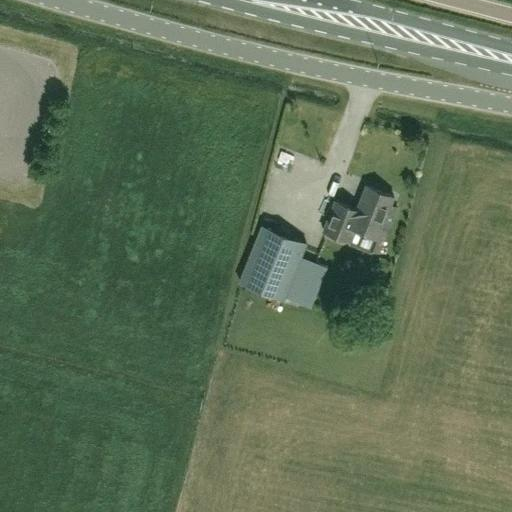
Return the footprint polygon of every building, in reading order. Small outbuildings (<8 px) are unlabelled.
[(341,203),(334,200),(322,230),(379,253),(397,207),(390,205),(393,196),(365,185),(355,211),(341,205),(341,203)] [(239,280),(284,298),(306,242),(262,224),(239,280)] [(391,260),(379,256),(374,267),(386,272),(391,260)] [(376,322),(381,302),(369,298),(363,307),(361,307),(355,317),(376,322)] [(289,329),(313,331),(315,308),(291,306),(289,329)]
